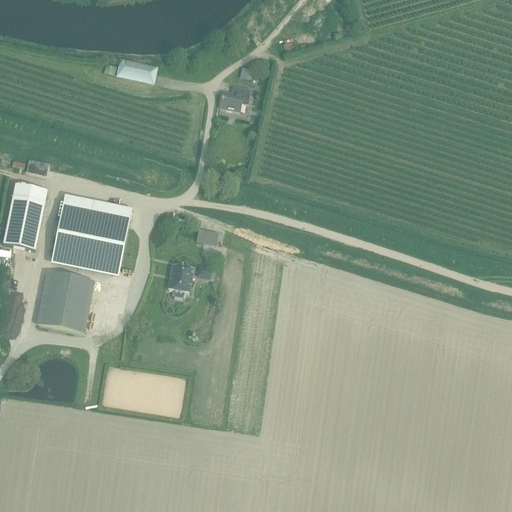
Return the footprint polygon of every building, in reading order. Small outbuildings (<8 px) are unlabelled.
[(154,86),(157,71),(120,62),(116,78),(154,86)] [(106,67),(104,75),(114,78),(116,69),(106,67)] [(247,71),(245,82),(253,83),(255,73),(247,71)] [(248,107),(249,100),(251,92),(233,89),(231,96),(223,95),(219,112),(240,116),(242,106),(248,107)] [(0,165),(9,168),(11,161),(0,157),(0,165)] [(49,166),(29,162),(27,171),(47,175),(49,166)] [(47,194),(15,188),(13,200),(45,206),(47,194)] [(57,236),(53,259),(120,272),(132,212),(65,198),(57,236)] [(45,206),(13,200),(3,247),(35,254),(45,206)] [(199,231),(196,244),(215,248),(218,235),(199,231)] [(215,255),(216,249),(198,246),(197,252),(215,255)] [(18,273),(20,260),(13,259),(11,272),(18,273)] [(194,272),(182,270),(172,268),(168,292),(175,293),(174,299),(183,301),(184,295),(189,296),(194,272)] [(84,336),(94,285),(47,276),(37,327),(84,336)]
